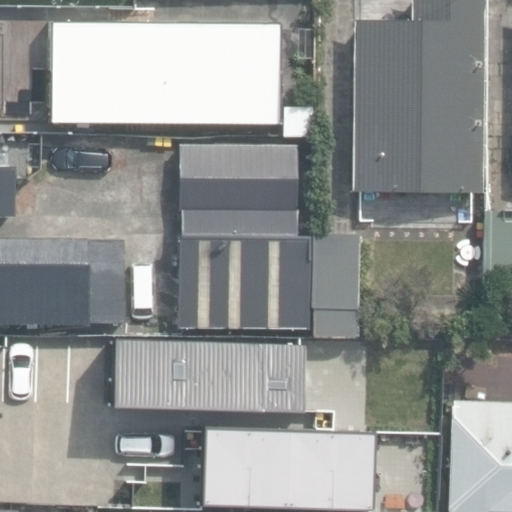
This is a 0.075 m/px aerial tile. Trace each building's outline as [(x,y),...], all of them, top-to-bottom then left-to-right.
[(350,190),(479,193),(483,0),(409,0),(410,20),(354,19),(350,190)] [(274,27),(51,24),(49,120),(273,123),(274,27)] [(180,325),(308,326),(314,236),(295,236),(296,147),(182,146),(180,325)] [(0,214),(13,215),(14,167),(0,166),(0,214)] [(486,285),(511,286),(511,209),(489,209),(486,285)] [(0,316),(122,317),(122,233),(0,232),(0,316)] [(314,236),(308,326),(308,339),(357,339),(358,237),(314,236)] [(300,339),(104,336),(103,413),(298,416),(300,339)] [(0,494),(31,495),(33,430),(60,431),(63,355),(0,353),(0,494)] [(511,511),(511,401),(451,400),(450,417),(448,417),(445,509),(449,509),(448,511),(511,511)] [(374,423),(188,419),(187,495),(375,500),(374,423)]
